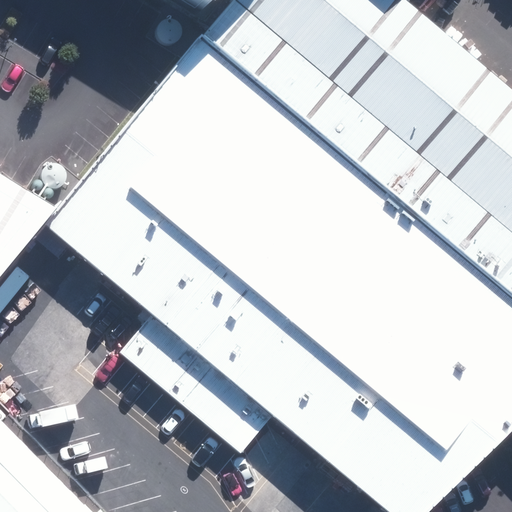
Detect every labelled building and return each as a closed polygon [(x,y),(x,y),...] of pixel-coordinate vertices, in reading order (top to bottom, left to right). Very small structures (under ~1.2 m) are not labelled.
[(511,89),(404,0),(243,0),(201,51),(511,307),(511,89)] [(162,38),(164,40),(168,41),(171,41),(175,40),(178,38),(180,35),(181,32),(180,28),(179,25),(177,22),(174,20),(170,20),(166,20),(163,22),(161,24),(159,28),(159,31),(160,35),(162,38)] [(432,511),(511,433),(511,307),(201,51),(45,238),(373,511),(432,511)] [(48,181),(51,183),(54,185),(58,185),(61,183),(64,181),(66,178),(67,175),(67,171),(65,168),(63,165),(60,164),(56,163),(53,163),(50,165),(47,168),(45,171),(45,175),(46,178),(48,181)] [(0,276),(58,203),(0,168),(0,276)] [(0,511),(94,511),(0,407),(0,511)]
